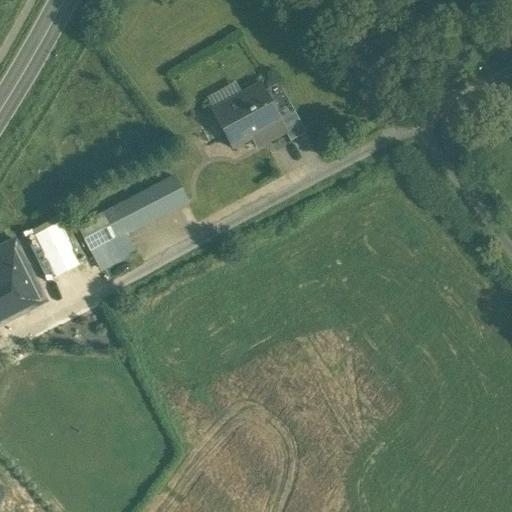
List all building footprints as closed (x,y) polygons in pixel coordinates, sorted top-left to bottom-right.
[(260,84),(229,101),(231,105),(217,113),(214,109),(212,108),(211,108),(219,123),(233,149),(234,148),(234,146),(280,121),(281,123),(282,122),(277,114),(264,90),(260,82),(258,83),(260,84)] [(291,107),(279,83),(264,90),(277,114),(291,107)] [(211,108),(196,116),(204,131),(219,123),(211,108)] [(175,177),(135,197),(146,220),(187,200),(175,177)] [(135,197),(78,226),(90,249),(146,220),(135,197)] [(75,213),(74,216),(75,218),(76,220),(78,221),(80,222),(83,221),(84,220),(86,218),(86,216),(86,213),(84,211),(82,210),(80,210),(78,210),(76,211),(75,213)] [(64,216),(30,230),(49,277),(83,263),(64,216)] [(14,241),(0,248),(0,323),(44,301),(14,241)]
